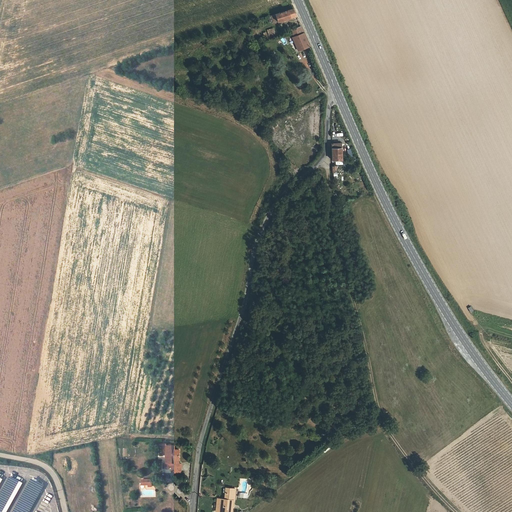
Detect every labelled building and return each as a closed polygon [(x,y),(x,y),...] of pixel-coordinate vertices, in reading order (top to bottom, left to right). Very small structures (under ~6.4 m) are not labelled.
[(277,21),(296,14),(293,7),(268,16),(270,22),(277,19),(277,21)] [(242,29),(252,27),(250,21),(241,24),(242,29)] [(294,40),(298,49),(309,45),(300,24),(292,27),(295,34),(294,35),(296,39),(294,40)] [(272,126),(267,129),(270,135),(275,132),(272,126)] [(331,161),(341,161),(340,144),(331,145),(331,159),(331,161)] [(165,440),(157,440),(157,450),(167,450),(167,467),(177,467),(177,464),(181,464),(181,455),(177,455),(177,446),(171,445),(170,443),(165,442),(165,440)] [(32,504),(45,483),(33,475),(22,493),(31,498),(28,502),(32,504)] [(152,488),(152,478),(141,478),(140,493),(147,493),(147,488),(152,488)] [(230,511),(231,500),(232,500),(233,491),(223,491),(222,500),(215,500),(214,511),(230,511)]
